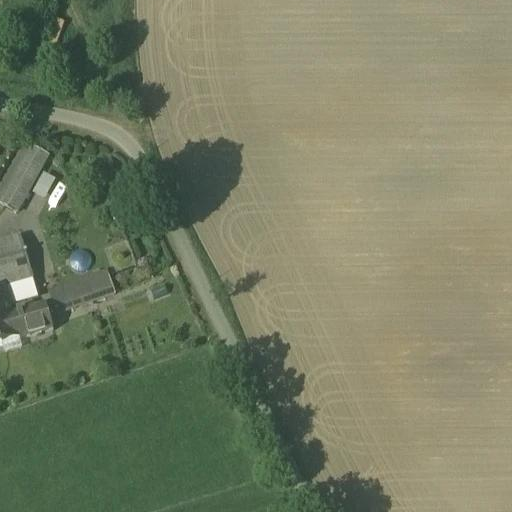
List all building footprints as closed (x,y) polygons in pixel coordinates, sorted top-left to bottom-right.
[(36,150),(3,208),(17,216),(50,158),(36,150)] [(22,240),(0,246),(0,291),(34,282),(22,240)] [(109,273),(51,293),(59,316),(117,296),(109,273)] [(7,293),(0,295),(0,346),(5,345),(4,341),(18,337),(20,336),(15,317),(7,293)] [(47,307),(15,317),(20,336),(18,337),(20,343),(55,332),(47,307)]
